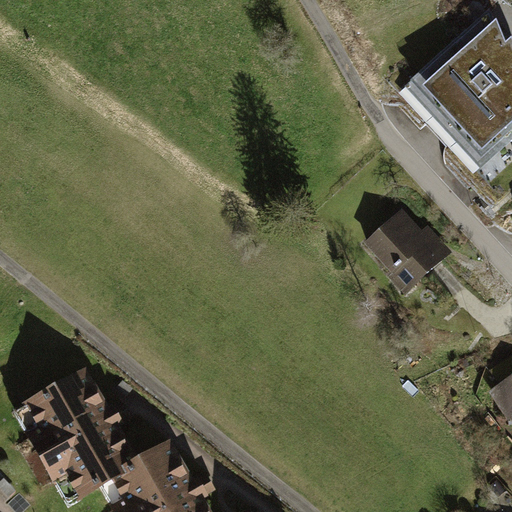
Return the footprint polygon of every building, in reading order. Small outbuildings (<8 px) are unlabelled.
[(488,15),(409,87),(468,152),(486,135),(495,145),(511,128),(511,41),(505,48),(494,22),(488,15)] [(402,214),(368,244),(394,272),(391,273),(408,291),(443,258),(402,214)] [(511,360),(493,373),(502,387),(495,392),(510,415),(511,413),(511,360)] [(112,479),(136,465),(114,427),(119,424),(111,409),(106,412),(84,374),(28,406),(40,428),(39,430),(30,436),(56,482),(65,476),(68,477),(79,497),(112,479)] [(136,465),(112,479),(124,500),(124,503),(114,508),(116,511),(206,511),(199,499),(204,496),(196,482),(191,485),(168,446),(136,465)]
